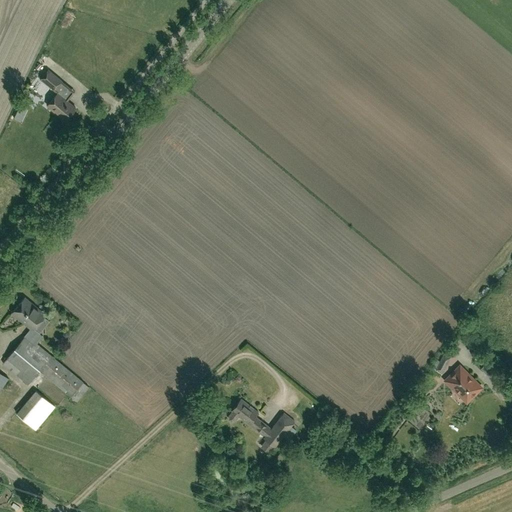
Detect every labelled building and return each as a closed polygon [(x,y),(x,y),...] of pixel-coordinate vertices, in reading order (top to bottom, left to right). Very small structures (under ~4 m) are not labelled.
[(58,62),(53,68),(82,94),(87,89),(58,62)] [(52,89),(54,91),(62,81),(62,80),(48,69),(39,79),(46,84),(52,89)] [(107,92),(103,98),(117,109),(121,104),(107,92)] [(47,105),(65,120),(76,108),(57,93),(47,105)] [(26,334),(37,343),(43,336),(34,329),(46,314),(25,296),(11,313),(30,329),(26,334)] [(37,343),(26,334),(3,362),(28,383),(40,370),(72,396),(84,382),(37,344),(37,343)] [(442,372),(450,358),(443,354),(436,369),(442,372)] [(480,386),(473,379),(472,380),(468,376),(469,375),(460,367),(451,375),(453,377),(448,383),(466,401),(474,393),(475,394),(480,389),(478,388),(480,386)] [(0,390),(3,386),(8,378),(0,372),(0,390)] [(35,429),(54,406),(36,390),(16,413),(35,429)] [(232,410),(228,416),(228,419),(231,422),(235,422),(239,416),(255,428),(265,436),(264,437),(266,439),(261,445),(269,452),(274,445),(275,446),(283,436),(291,426),(295,421),(284,412),(279,418),(271,428),(262,420),(255,415),(258,411),(241,398),(232,410)]
